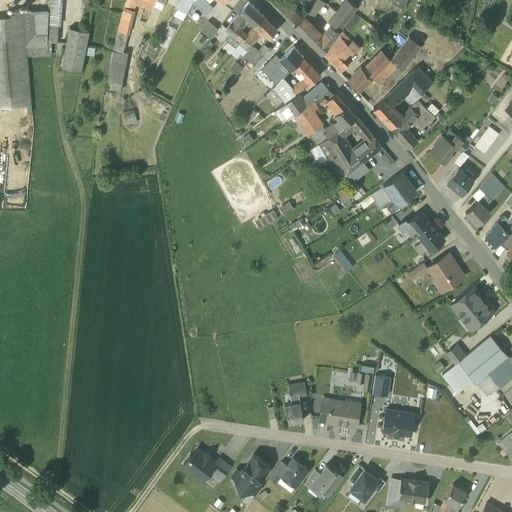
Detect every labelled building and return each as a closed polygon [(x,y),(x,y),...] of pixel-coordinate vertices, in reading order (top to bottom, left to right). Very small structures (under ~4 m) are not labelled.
[(49,0),(49,2),(48,23),(59,24),(60,3),(60,0),(49,0)] [(135,0),(125,0),(122,15),(130,18),(131,16),(132,16),(134,8),(133,8),(135,0)] [(206,12),(192,0),(191,0),(188,7),(200,18),(206,12)] [(209,0),(208,0),(192,0),(206,12),(213,5),(209,0)] [(263,11),(249,0),(246,0),(239,9),(234,16),(242,23),(247,16),(254,22),(263,12),(263,11)] [(302,13),(289,0),(281,0),(277,4),(294,22),(302,13)] [(320,3),(317,0),(312,0),(309,5),(315,10),(321,3),(320,3)] [(352,0),(342,0),(337,9),(333,12),(328,20),(329,20),(338,27),(356,2),(352,0)] [(416,0),(416,1),(414,0),(412,0),(411,7),(418,9),(421,0),(416,0)] [(309,5),(303,12),(309,18),(315,10),(309,5)] [(47,11),(33,12),(30,7),(23,8),(25,27),(26,44),(46,43),(46,39),(47,39),(47,11)] [(23,8),(10,9),(10,15),(2,16),(3,29),(25,27),(23,8)] [(247,31),(244,35),(249,41),(254,36),(263,27),(270,33),(277,25),(263,12),(254,22),(247,31)] [(309,18),(303,12),(294,22),(305,34),(314,24),(309,18)] [(3,29),(2,16),(0,15),(0,105),(1,106),(31,103),(26,44),(25,27),(3,29)] [(130,18),(122,15),(118,29),(115,39),(124,41),(127,32),(131,18),(130,18)] [(234,16),(226,25),(234,32),(235,33),(240,26),(243,23),(242,23),(234,16)] [(208,18),(200,28),(210,36),(219,25),(208,18)] [(329,20),(321,31),(314,24),(305,34),(322,51),(339,27),(338,27),(329,20)] [(158,42),(166,46),(175,25),(167,22),(158,42)] [(89,29),(69,25),(61,64),(81,68),(89,29)] [(240,26),(235,33),(240,38),(243,34),(244,35),(247,31),(240,26)] [(351,37),(350,39),(340,28),(337,32),(347,42),(352,48),(354,50),(359,45),(351,37)] [(234,32),(228,39),(234,44),(240,38),(235,33),(234,32)] [(347,42),(337,32),(322,51),(335,64),(342,58),(352,48),(347,42)] [(390,56),(397,63),(397,64),(417,39),(408,32),(390,56)] [(244,35),(243,34),(240,38),(238,40),(245,46),(249,41),(244,35)] [(264,41),(257,49),(262,53),(269,45),(264,41)] [(293,43),(279,56),(290,67),(293,64),(303,53),(293,43)] [(383,48),(364,67),(371,75),(379,67),(380,67),(390,56),(383,48)] [(262,53),(257,49),(249,58),(255,64),(263,55),(262,53)] [(426,72),(417,62),(394,84),(397,87),(393,91),(398,96),(412,83),(416,88),(410,95),(413,98),(419,91),(448,60),(446,59),(450,55),(443,49),(439,53),(441,55),(426,72)] [(320,72),(303,53),(293,64),(304,75),(309,81),(320,72)] [(290,67),(279,56),(265,69),(266,71),(276,81),(282,75),(290,67)] [(390,56),(380,67),(386,73),(397,63),(390,56)] [(342,58),(335,64),(341,70),(348,63),(342,58)] [(361,64),(347,77),(357,88),(371,75),(364,67),(361,64)] [(379,67),(371,75),(378,81),(386,73),(380,67),(379,67)] [(293,86),(282,75),(276,81),(274,83),(285,99),(286,99),(296,91),(293,86)] [(300,79),(293,86),(296,91),(305,84),(309,81),(304,75),(300,79)] [(322,79),(303,93),(300,95),(302,98),(306,102),(317,94),(323,90),(327,95),(333,91),(322,79)] [(394,84),(373,104),(390,123),(400,112),(391,103),(398,96),(393,91),(397,87),(394,84)] [(333,91),(327,95),(323,90),(317,94),(323,100),(328,106),(329,105),(335,111),(346,101),(335,89),(333,91)] [(429,95),(422,89),(420,92),(424,95),(426,98),(429,95)] [(300,95),(296,91),(286,99),(285,99),(278,105),(287,116),(294,110),(305,102),(306,102),(302,98),(300,95)] [(413,98),(410,102),(414,106),(420,99),(424,95),(420,92),(419,91),(413,98)] [(315,114),(311,108),(323,100),(317,94),(306,102),(305,102),(294,110),(302,122),(307,130),(320,121),(315,114)] [(435,113),(420,99),(414,106),(418,110),(412,116),(410,119),(413,122),(414,120),(421,126),(427,119),(428,120),(435,113)] [(335,111),(334,111),(339,117),(337,118),(336,117),(332,121),(337,127),(338,126),(339,127),(351,117),(356,112),(346,101),(335,111)] [(414,106),(410,102),(404,108),(412,116),(418,110),(414,106)] [(247,113),(251,116),(257,110),(252,106),(247,113)] [(390,124),(397,133),(403,139),(408,145),(416,138),(405,125),(410,119),(412,116),(404,108),(400,112),(390,123),(390,124)] [(124,111),(126,122),(137,120),(135,110),(124,111)] [(351,117),(339,127),(342,133),(355,122),(361,129),(367,135),(372,131),(366,124),(356,112),(351,117)] [(332,121),(322,127),(327,134),(328,133),(337,127),(332,121)] [(495,135),(498,130),(489,123),(486,128),(495,135)] [(449,125),(445,130),(450,135),(454,129),(449,125)] [(351,148),(348,141),(342,133),(339,127),(338,126),(337,127),(328,133),(327,134),(317,141),(321,149),(324,149),(328,155),(327,156),(331,160),(342,174),(362,157),(353,146),(351,148)] [(491,139),(495,135),(486,128),(482,133),(491,139)] [(241,135),(246,143),(254,137),(249,130),(241,135)] [(450,138),(443,132),(431,147),(444,157),(455,143),(461,135),(455,130),(450,138)] [(367,135),(353,146),(362,157),(381,142),(372,131),(367,135)] [(462,133),(461,135),(455,143),(461,148),(462,147),(469,138),(462,133)] [(488,144),(491,139),(482,133),(478,137),(488,144)] [(484,149),(488,144),(478,137),(475,142),(484,149)] [(468,152),(462,147),(461,148),(454,158),(460,162),(468,152)] [(472,175),(457,164),(446,178),(462,189),(472,175)] [(402,168),(383,181),(384,182),(378,186),(387,199),(393,195),(397,201),(407,194),(416,187),(402,168)] [(487,171),(478,183),(485,190),(495,180),(487,171)] [(495,180),(485,190),(491,196),(501,186),(495,180)] [(350,189),(356,196),(365,189),(359,181),(350,189)] [(485,190),(478,196),(484,202),(491,196),(485,190)] [(407,194),(397,201),(399,204),(400,206),(410,199),(407,194)] [(387,199),(385,201),(391,209),(399,204),(397,201),(393,195),(387,199)] [(478,196),(465,208),(476,220),(489,208),(484,202),(478,196)] [(385,201),(379,205),(385,213),(390,209),(390,210),(391,209),(385,201)] [(259,225),(278,215),(274,207),(254,217),(259,225)] [(408,217),(407,218),(414,227),(418,232),(432,221),(421,207),(408,217)] [(507,216),(504,213),(498,218),(504,225),(509,220),(510,219),(507,216)] [(406,215),(399,221),(404,229),(408,225),(411,230),(414,227),(407,218),(408,217),(406,215)] [(497,218),(491,223),(492,225),(485,231),(494,241),(508,230),(504,225),(498,218),(497,218)] [(432,221),(418,232),(423,238),(428,245),(430,247),(444,235),(432,221)] [(377,236),(367,244),(372,250),(382,242),(377,236)] [(423,238),(415,244),(421,251),(428,245),(423,238)] [(356,267),(339,247),(334,252),(350,272),(356,267)] [(449,249),(428,262),(433,270),(435,269),(445,284),(441,287),(464,272),(449,249)] [(422,259),(407,269),(412,276),(427,266),(422,259)] [(472,283),(451,300),(471,325),(476,320),(480,322),(484,319),(483,314),(492,307),(472,283)] [(476,379),(484,372),(502,358),(509,353),(490,330),(465,351),(457,357),(473,376),(476,379)] [(465,351),(456,341),(445,350),(454,360),(457,357),(465,351)] [(511,356),(509,353),(502,358),(484,372),(476,379),(486,392),(511,372),(511,356)] [(473,376),(457,357),(441,371),(457,390),(473,376)] [(445,365),(440,359),(435,364),(439,369),(445,365)] [(390,375),(375,372),(372,390),(388,392),(390,375)] [(304,380),(297,382),(298,390),(299,395),(307,393),(305,384),(304,380)] [(297,382),(288,383),(289,391),(298,390),(297,382)] [(427,392),(435,394),(437,386),(429,384),(427,392)] [(298,390),(289,391),(291,401),(285,402),(288,421),(303,419),(299,395),(298,390)] [(359,402),(322,396),(319,414),(328,415),(327,419),(347,422),(348,423),(355,424),(356,423),(359,402)] [(413,410),(385,406),(382,428),(410,432),(413,410)] [(511,431),(510,429),(498,439),(509,453),(511,451),(511,431)] [(210,456),(204,451),(197,446),(191,455),(189,454),(182,463),(192,470),(196,464),(207,472),(208,470),(216,460),(215,460),(210,456)] [(253,453),(235,477),(240,488),(251,489),(269,465),(253,453)] [(230,464),(218,456),(215,460),(216,460),(208,470),(219,479),(230,464)] [(307,467),(292,457),(286,465),(287,465),(281,473),(295,483),(307,467)] [(280,460),(270,474),(276,479),(281,473),(287,465),(286,465),(280,460)] [(333,468),(325,463),(319,471),(310,483),(311,484),(319,490),(321,487),(327,491),(331,487),(338,477),(342,472),(334,467),(333,468)] [(353,481),(363,468),(364,467),(358,463),(348,477),(353,481)] [(315,467),(305,481),(310,485),(311,484),(310,483),(319,471),(315,467)] [(378,478),(363,468),(353,481),(350,486),(364,497),(373,485),(378,478)] [(385,502),(404,504),(405,496),(397,495),(399,481),(400,476),(390,474),(385,502)] [(380,476),(378,478),(373,485),(378,489),(385,480),(380,476)] [(428,479),(408,476),(407,482),(405,496),(426,499),(428,479)] [(338,477),(331,487),(332,488),(339,477),(338,477)] [(407,482),(399,481),(397,495),(405,496),(407,482)] [(452,481),(444,496),(440,504),(446,507),(451,499),(457,503),(465,488),(452,481)] [(457,503),(451,499),(446,507),(453,510),(457,503)] [(508,511),(485,499),(478,511),(508,511)]
